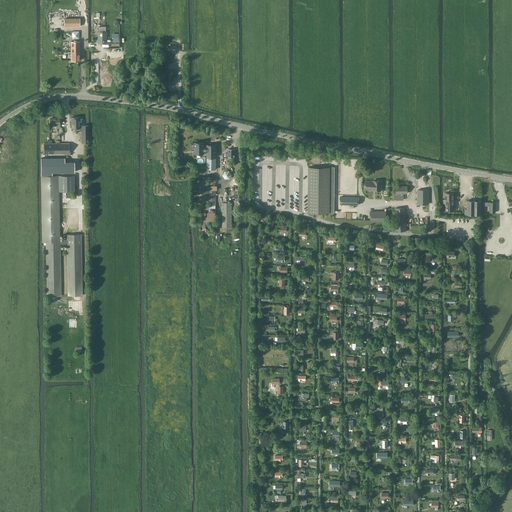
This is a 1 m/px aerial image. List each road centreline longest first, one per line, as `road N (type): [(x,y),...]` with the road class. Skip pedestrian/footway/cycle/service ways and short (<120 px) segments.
road 1 (tertiary): [(0,123),(54,97),(159,105),(511,180)]
road 2 (unknown): [(363,229),(365,511)]
